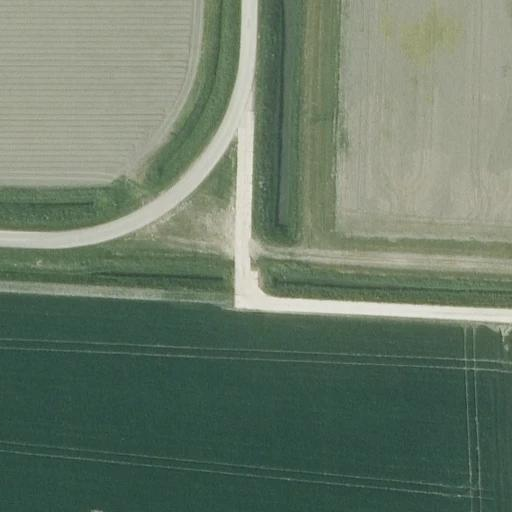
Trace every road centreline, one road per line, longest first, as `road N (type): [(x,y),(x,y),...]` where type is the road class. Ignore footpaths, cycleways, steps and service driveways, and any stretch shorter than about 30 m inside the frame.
road 1 (track): [(238,104),(245,127),(242,278),(253,298),(511,316)]
road 2 (unclassified): [(0,238),(99,234),(138,219),(190,181),(238,104),(249,0)]
